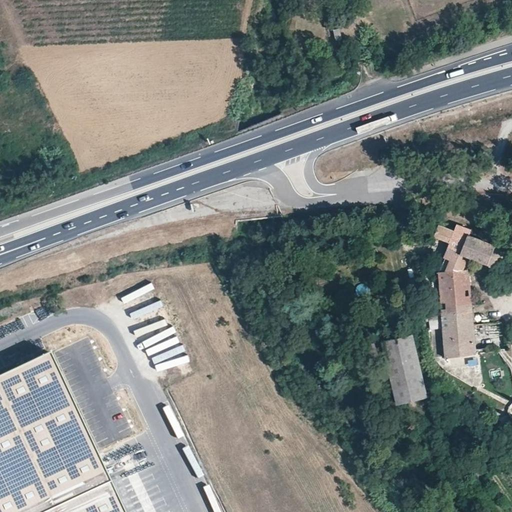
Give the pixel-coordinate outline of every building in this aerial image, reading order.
[(439,272),(469,270),(472,259),(462,254),(468,235),(470,230),(456,226),(455,230),(440,224),(435,237),(449,243),(439,272)] [(489,242),(468,235),(462,254),(472,259),(488,265),(492,266),(494,265),(499,263),(501,260),(503,257),(503,253),(502,250),(501,248),(489,242)] [(443,325),(475,323),(469,270),(439,272),(442,313),(443,325)] [(501,323),(475,323),(443,325),(445,357),(478,353),(476,338),(504,335),(501,323)] [(398,404),(427,396),(413,334),(382,341),(398,404)] [(121,511),(45,348),(0,368),(0,511),(121,511)]
